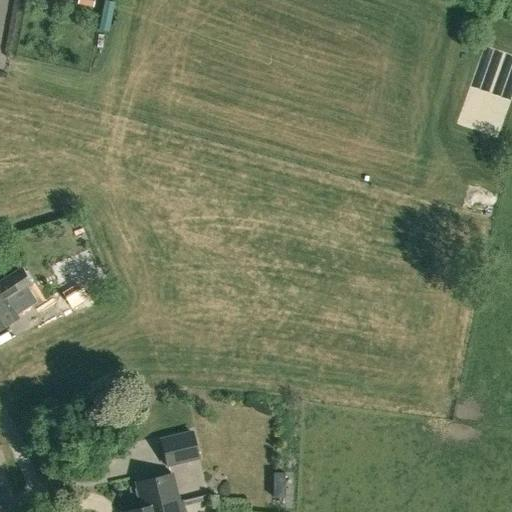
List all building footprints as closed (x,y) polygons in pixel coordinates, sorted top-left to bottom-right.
[(87,293),(102,287),(95,270),(62,283),(68,298),(69,300),(87,293)] [(31,284),(23,271),(11,279),(9,276),(0,281),(0,328),(17,317),(7,301),(31,284)] [(168,464),(199,457),(193,432),(162,440),(168,464)] [(178,501),(171,474),(137,482),(138,485),(136,489),(137,497),(142,499),(144,507),(123,511),(184,511),(182,500),(178,501)] [(206,507),(217,509),(218,496),(208,494),(206,507)]
